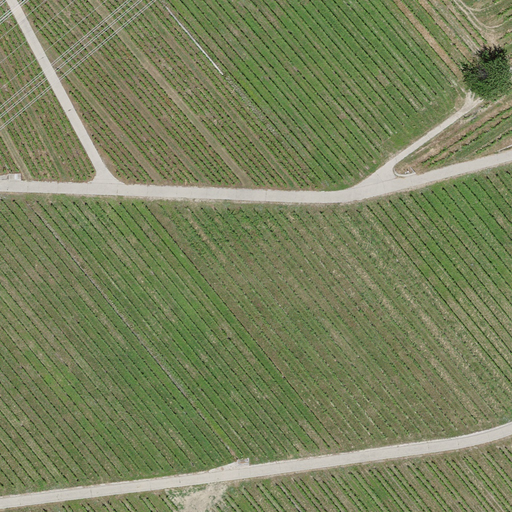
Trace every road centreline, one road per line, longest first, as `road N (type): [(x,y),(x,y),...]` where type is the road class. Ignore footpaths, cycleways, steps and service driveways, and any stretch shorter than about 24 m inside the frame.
road 1 (track): [(0,504),(511,430)]
road 2 (track): [(511,156),(345,197),(0,186)]
road 3 (track): [(108,189),(11,0)]
road 4 (track): [(381,188),(381,170),(511,77)]
